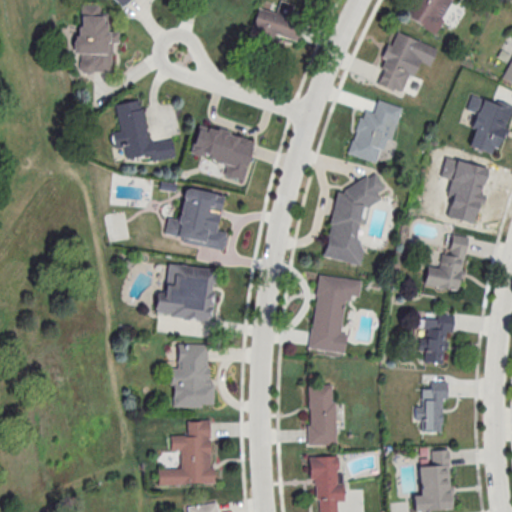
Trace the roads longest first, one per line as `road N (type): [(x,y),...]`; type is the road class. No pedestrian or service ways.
road 1 (residential): [(262,511),(258,363),(276,228),(307,115),(356,0)]
road 2 (residential): [(497,511),(493,376),(511,249)]
road 3 (residential): [(201,77),(184,35),(158,45),(161,61),(201,77)]
